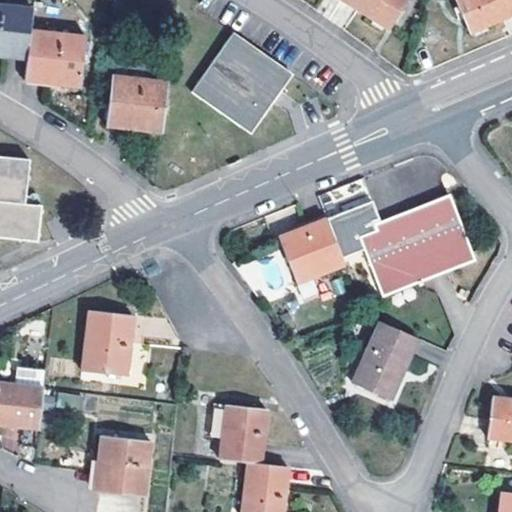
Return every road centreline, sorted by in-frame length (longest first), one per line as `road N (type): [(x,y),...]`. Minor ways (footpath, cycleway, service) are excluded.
road 1 (residential): [(165,228),(188,242),(367,511)]
road 2 (residential): [(165,228),(414,117)]
road 3 (residential): [(511,279),(402,511)]
road 4 (residential): [(0,111),(94,169),(165,228)]
road 5 (residential): [(252,0),(414,117)]
road 6 (residential): [(0,305),(165,228)]
road 7 (residential): [(414,117),(444,137),(511,217)]
